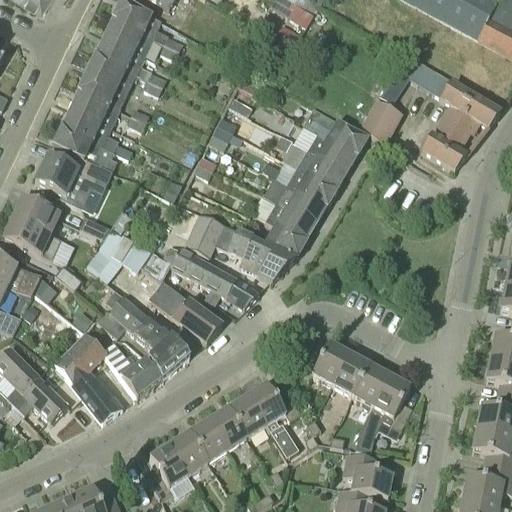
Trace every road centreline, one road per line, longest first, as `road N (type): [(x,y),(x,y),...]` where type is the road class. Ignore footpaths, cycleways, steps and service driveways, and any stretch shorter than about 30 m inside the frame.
road 1 (residential): [(101,446),(308,306),(450,378)]
road 2 (residential): [(450,378),(483,202),(511,136)]
road 3 (residential): [(421,511),(450,378)]
road 4 (residential): [(54,59),(0,172)]
